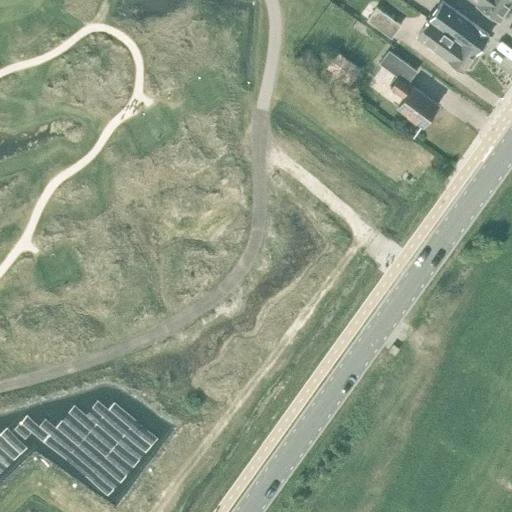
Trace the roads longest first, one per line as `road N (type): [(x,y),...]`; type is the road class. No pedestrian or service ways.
road 1 (track): [(268,0),(276,34),(259,118),(250,141),(197,181),(139,331),(113,351),(0,383)]
road 2 (tertiary): [(246,511),(511,142)]
